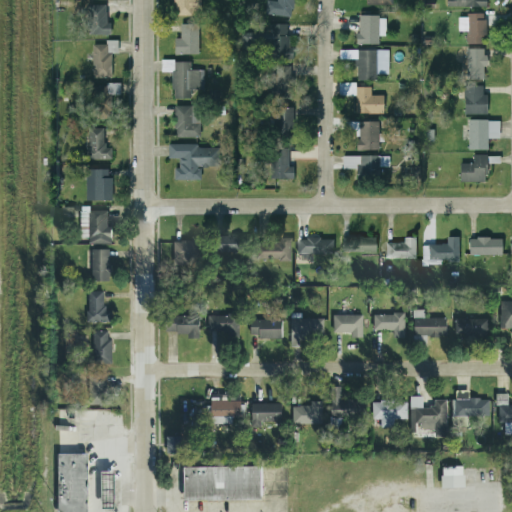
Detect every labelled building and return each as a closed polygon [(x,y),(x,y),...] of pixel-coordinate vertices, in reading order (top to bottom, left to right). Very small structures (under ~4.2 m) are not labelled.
[(173,0),(174,16),(200,15),(199,0),(173,0)] [(265,15),(292,17),(293,0),(276,0),(277,1),(266,0),(265,15)] [(110,34),(110,23),(105,23),(105,5),(87,5),(87,35),(110,34)] [(457,15),(458,31),(465,31),(466,44),(481,43),(480,35),(484,35),(484,15),(457,15)] [(357,16),(357,44),(377,44),(377,36),(384,36),(384,16),(357,16)] [(198,24),(179,24),(180,38),(173,38),(173,55),(198,54),(198,24)] [(289,59),(288,24),(266,24),(266,33),(240,33),(240,44),(270,44),(270,59),(289,59)] [(92,44),(91,78),(110,78),(111,53),(117,53),(117,41),(105,40),(105,45),(92,44)] [(485,67),(485,49),(466,49),(466,79),(483,80),(483,67),(485,67)] [(356,80),(376,80),(376,70),(378,70),(377,50),(355,50),(356,80)] [(203,70),(190,70),(190,61),(162,61),(162,72),(172,72),(172,99),(190,99),(190,90),(203,90),(203,70)] [(292,98),(291,66),(272,66),(273,98),(292,98)] [(89,119),(110,118),(109,95),(119,94),(119,85),(88,86),(89,119)] [(486,114),(486,94),(482,94),(482,85),(463,86),(463,114),(486,114)] [(382,113),(382,96),(370,95),(370,87),(354,87),(354,113),(382,113)] [(173,137),(199,138),(199,106),(174,106),(173,137)] [(293,133),(292,107),(271,107),(272,134),(293,133)] [(487,149),(487,138),(498,139),(498,120),(467,120),(466,149),(487,149)] [(356,150),(378,150),(378,121),(356,122),(356,150)] [(110,160),(111,148),(103,147),(104,128),(88,128),(87,159),(110,160)] [(173,180),(200,180),(200,167),(219,167),(219,146),(168,145),(168,159),(178,159),(178,168),(173,168),(173,180)] [(293,180),(293,167),(287,167),(288,149),(271,149),(270,179),(293,180)] [(459,164),(459,182),(486,181),(486,154),(472,155),(472,163),(459,164)] [(388,156),(342,155),(342,168),(356,169),(355,176),(379,177),(379,167),(388,167),(388,156)] [(86,201),(111,200),(110,169),(85,170),(86,201)] [(112,246),(111,228),(107,229),(107,211),(88,211),(89,246),(112,246)] [(297,240),(298,257),(333,256),(332,239),(319,239),(319,235),(306,235),(306,239),(297,240)] [(223,236),(222,254),(242,254),(242,237),(223,236)] [(375,237),(340,237),(340,254),(375,254),(375,237)] [(385,261),(415,260),(414,237),(403,238),(403,242),(385,242),(385,261)] [(458,262),(458,237),(445,237),(446,245),(422,245),(422,267),(441,267),(441,262),(458,262)] [(174,243),(173,266),(199,266),(200,238),(191,238),(191,243),(174,243)] [(291,238),(279,238),(279,244),(260,245),(261,263),(291,262),(291,238)] [(468,255),(501,255),(501,238),(469,238),(468,255)] [(111,251),(93,251),(92,283),(110,283),(111,251)] [(104,293),(88,293),(88,324),(112,324),(111,311),(104,311),(104,293)] [(511,339),(511,338),(511,302),(500,302),(501,330),(511,330),(511,339)] [(447,320),(425,320),(425,312),(414,312),(414,338),(446,339),(447,320)] [(302,321),(302,315),(290,315),(291,349),(299,348),(299,341),(324,341),(323,320),(302,321)] [(209,316),(209,333),(226,333),(226,339),(239,340),(240,317),(209,316)] [(404,339),(404,316),(373,316),(374,332),(392,332),(392,340),(404,339)] [(363,317),(333,317),(333,334),(351,334),(351,339),(363,340),(363,317)] [(200,340),(199,318),(167,318),(168,335),(188,335),(188,340),(200,340)] [(282,321),(251,322),(251,340),(282,339),(282,321)] [(455,338),(488,339),(488,321),(456,321),(455,338)] [(112,340),(108,340),(108,333),(93,333),(93,366),(112,366),(112,340)] [(107,394),(106,375),(85,376),(85,407),(112,406),(111,394),(107,394)] [(331,430),(341,430),(341,419),(364,420),(365,402),(341,401),(341,389),(332,389),(331,430)] [(241,403),(228,402),(228,397),(211,396),(211,425),(232,426),(232,419),(241,419),(241,403)] [(508,396),(498,396),(497,425),(505,425),(505,436),(511,436),(511,406),(508,407),(508,396)] [(446,402),(434,402),(434,409),(423,409),(423,399),(410,399),(411,426),(419,426),(419,432),(435,431),(435,439),(447,439),(446,402)] [(490,401),(454,401),(454,418),(489,419),(490,401)] [(395,429),(395,422),(407,422),(406,402),(374,403),(374,420),(382,420),(382,429),(395,429)] [(293,408),(293,426),(322,425),(322,403),(311,403),(311,408),(293,408)] [(282,405),(252,406),(252,429),(261,429),(261,423),(282,423),(282,405)] [(182,455),(182,438),(167,438),(167,456),(182,455)] [(58,456),(58,511),(89,511),(88,456),(58,456)] [(261,502),(262,469),(184,468),(184,502),(261,502)] [(442,490),(464,490),(464,469),(442,469),(442,490)] [(115,510),(116,474),(102,473),(102,510),(115,510)]
